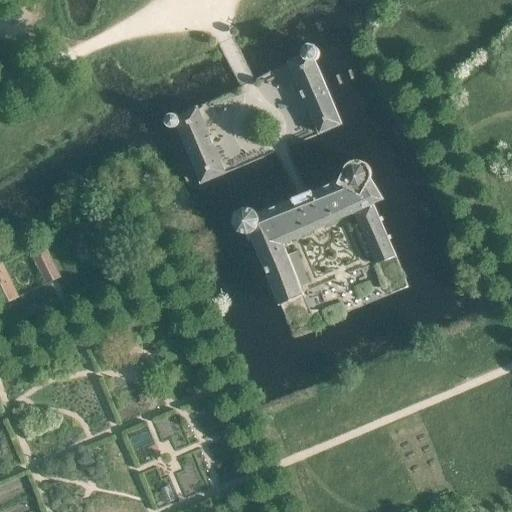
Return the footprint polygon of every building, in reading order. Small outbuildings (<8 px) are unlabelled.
[(320,133),(342,123),(315,61),(317,59),(319,55),(318,50),(317,47),(313,44),(307,43),(303,45),(300,49),(299,53),(299,56),(289,62),(320,133)] [(201,185),(226,174),(198,109),(178,117),(177,116),(176,114),(173,113),(169,114),(166,116),(165,119),(166,122),(167,125),(170,126),(173,127),(175,126),(201,185)] [(304,295),(282,243),(356,212),(377,264),(395,256),(374,205),(385,200),(371,178),(373,172),(372,166),(369,161),(365,159),(359,158),(355,159),(349,164),(347,171),(348,176),(254,216),(250,212),(245,210),(238,211),(233,214),(230,220),(232,227),(236,232),(241,234),(247,233),(251,242),(255,240),(281,304),(304,295)] [(31,250),(47,283),(60,277),(43,244),(31,250)] [(0,297),(3,305),(16,298),(0,266),(0,297)]
